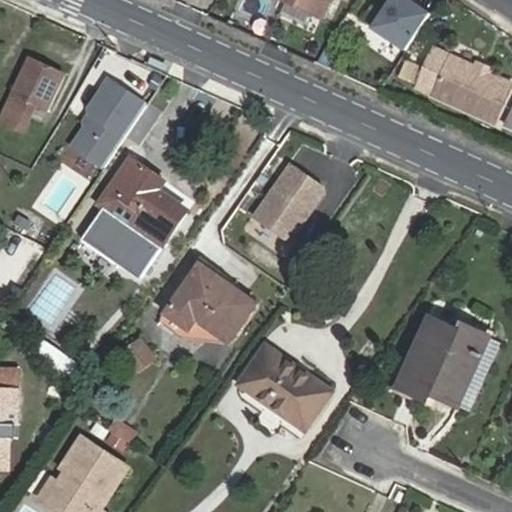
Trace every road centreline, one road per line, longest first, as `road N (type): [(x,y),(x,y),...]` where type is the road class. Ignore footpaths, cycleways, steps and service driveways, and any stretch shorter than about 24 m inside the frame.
road 1 (secondary): [(85,0),(511,191)]
road 2 (residential): [(356,439),(510,511)]
